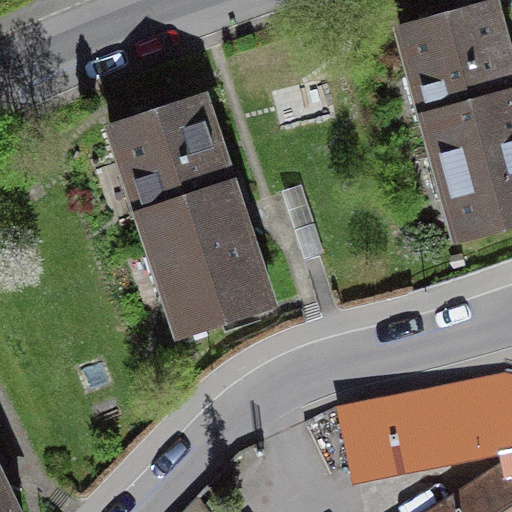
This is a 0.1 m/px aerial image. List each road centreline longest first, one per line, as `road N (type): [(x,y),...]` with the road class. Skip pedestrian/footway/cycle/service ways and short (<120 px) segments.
road 1 (residential): [(140,511),(186,462),(282,386),(346,360),(511,318)]
road 2 (residential): [(0,70),(174,0)]
